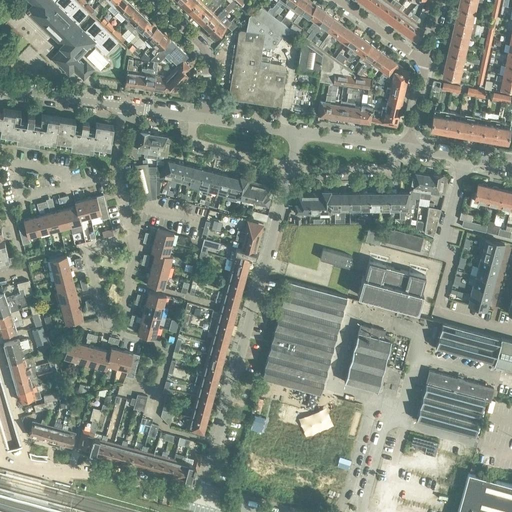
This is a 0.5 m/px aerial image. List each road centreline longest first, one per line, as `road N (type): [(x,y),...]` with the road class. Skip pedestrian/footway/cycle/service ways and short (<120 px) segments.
road 1 (residential): [(290,167),(216,442)]
road 2 (residential): [(511,332),(437,312),(451,262),(441,245),(464,157)]
road 3 (residential): [(216,442),(162,427),(153,409),(171,343)]
road 4 (residential): [(208,119),(207,53),(152,0)]
road 5 (residential): [(117,328),(107,326),(88,249),(130,238)]
road 6 (residential): [(290,167),(197,146),(194,117)]
road 7 (unclassified): [(0,87),(122,107)]
road 8 (residential): [(290,167),(389,171),(394,147)]
road 9 (primary): [(35,511),(0,397)]
